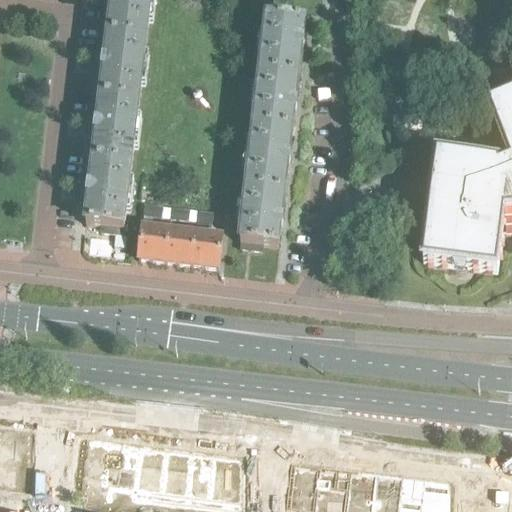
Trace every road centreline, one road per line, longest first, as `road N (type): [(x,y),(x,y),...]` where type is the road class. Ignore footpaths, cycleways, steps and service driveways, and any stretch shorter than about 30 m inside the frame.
road 1 (secondary): [(511,380),(91,326)]
road 2 (secondary): [(511,346),(328,336),(172,316),(91,326)]
road 3 (secondary): [(143,375),(175,399),(511,445)]
road 4 (secondary): [(143,375),(511,416)]
road 5 (residential): [(31,0),(74,4),(42,276)]
road 6 (residential): [(310,308),(343,134),(344,0)]
road 7 (residential): [(42,276),(310,308)]
road 8 (residential): [(258,431),(480,464)]
road 9 (residential): [(49,405),(258,431)]
road 10 (residential): [(310,308),(511,326)]
road 11 (secondary): [(0,359),(143,375)]
